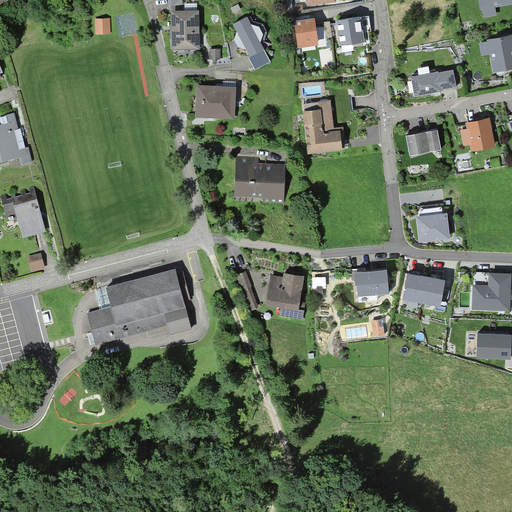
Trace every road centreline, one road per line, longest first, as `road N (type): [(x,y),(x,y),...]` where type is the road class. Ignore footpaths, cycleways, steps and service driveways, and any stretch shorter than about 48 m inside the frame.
road 1 (residential): [(147,0),(202,236)]
road 2 (track): [(202,236),(290,458)]
road 3 (residential): [(0,291),(202,236)]
road 4 (residential): [(202,236),(311,253),(402,246)]
road 5 (residential): [(384,118),(511,93)]
road 6 (residential): [(384,118),(402,246)]
